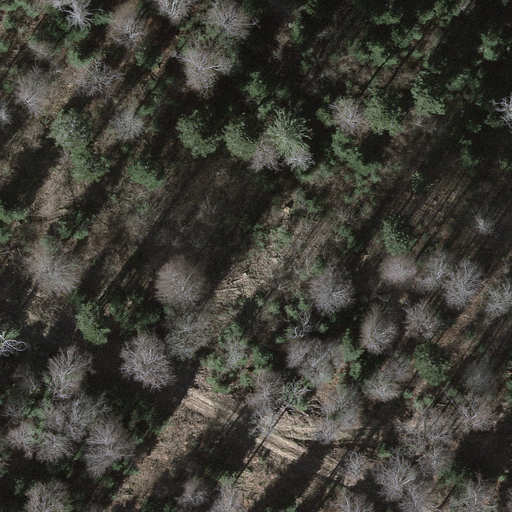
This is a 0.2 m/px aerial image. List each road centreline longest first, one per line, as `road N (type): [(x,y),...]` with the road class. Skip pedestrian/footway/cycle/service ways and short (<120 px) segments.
road 1 (track): [(0,304),(427,511)]
road 2 (track): [(268,438),(511,419)]
